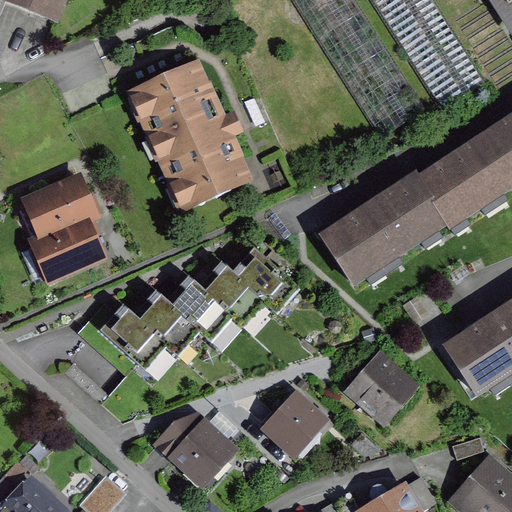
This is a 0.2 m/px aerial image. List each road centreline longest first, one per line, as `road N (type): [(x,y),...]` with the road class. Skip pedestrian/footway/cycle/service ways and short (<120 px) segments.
road 1 (residential): [(0,351),(174,511)]
road 2 (unknown): [(272,511),(321,488),(430,466)]
